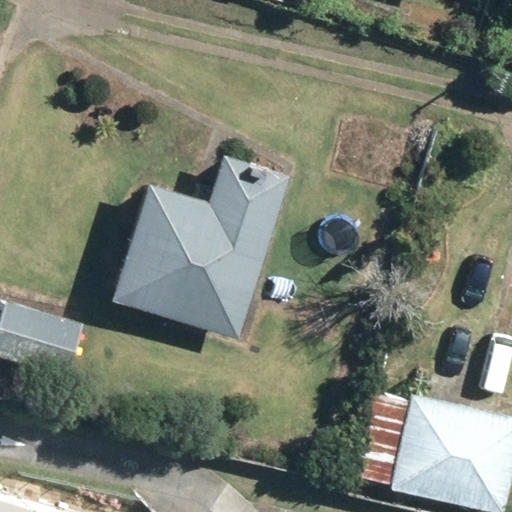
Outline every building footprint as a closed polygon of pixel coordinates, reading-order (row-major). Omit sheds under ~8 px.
[(281,169),(211,147),(197,193),(137,174),(100,293),(230,334),(281,169)] [(511,212),(503,222),(506,228),(476,260),(511,300),(511,212)] [(77,318),(0,294),(0,354),(60,373),(77,318)] [(511,452),(511,409),(370,375),(346,472),(498,509),(511,452)] [(86,511),(0,486),(0,511),(86,511)]
